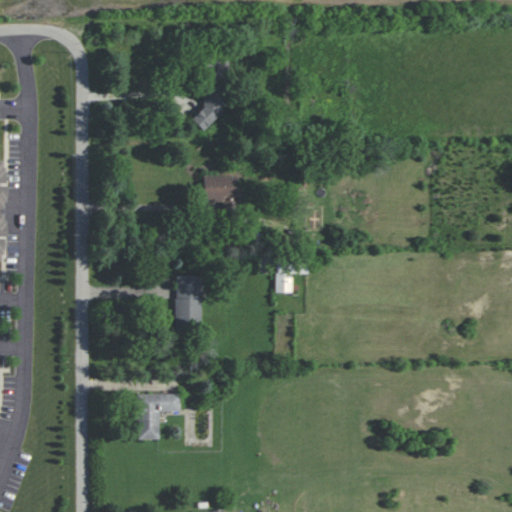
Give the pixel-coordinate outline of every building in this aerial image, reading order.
[(206,103),(190,118),(202,130),(224,109),(217,101),(224,94),(212,82),(199,95),(206,103)] [(237,176),(203,175),(203,202),(243,203),(243,189),(237,189),(237,176)] [(307,274),(307,261),(275,261),(274,292),(291,292),(292,273),(307,274)] [(200,322),(201,275),(175,275),(174,321),(200,322)] [(137,394),(137,439),(159,439),(158,411),(180,410),(179,393),(137,394)]
